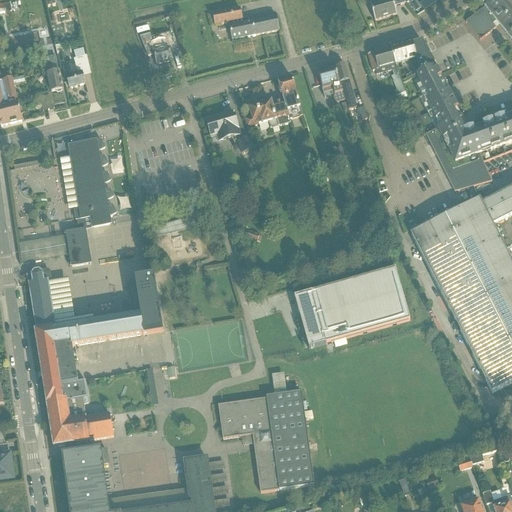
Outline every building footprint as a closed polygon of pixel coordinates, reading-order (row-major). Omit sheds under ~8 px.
[(48,15),(44,0),(31,0),(36,18),(48,15)] [(381,0),(370,4),(375,21),(397,15),(394,7),(406,4),(403,0),(381,0)] [(438,0),(426,0),(420,5),(424,11),(439,1),(438,0)] [(511,42),(511,0),(491,0),(465,22),(481,40),(495,29),(492,25),(494,24),(495,22),(511,42)] [(5,16),(18,12),(15,3),(2,6),(5,16)] [(229,23),(232,41),(279,32),(275,15),(254,19),(255,21),(247,23),(246,20),(242,20),(240,9),(212,15),(215,26),(229,23)] [(0,20),(2,25),(13,21),(11,16),(0,20)] [(152,25),(142,27),(146,41),(150,40),(156,65),(172,61),(169,48),(163,50),(163,47),(158,49),(152,25)] [(54,49),(49,29),(43,31),(47,51),(54,49)] [(415,60),(409,62),(415,76),(437,66),(424,39),(410,43),(415,60)] [(394,66),(409,62),(415,60),(410,43),(389,49),(394,66)] [(63,46),(56,47),(58,55),(59,54),(61,63),(66,62),(64,54),(63,46)] [(394,66),(389,49),(371,53),(375,71),(394,66)] [(64,70),(66,77),(70,89),(85,85),(82,74),(90,72),(86,56),(75,59),(77,67),(64,70)] [(44,60),(51,92),(51,94),(63,91),(56,57),(44,60)] [(447,62),(455,70),(460,64),(452,57),(447,62)] [(333,69),(339,85),(349,82),(344,65),(333,69)] [(437,130),(462,118),(438,66),(412,78),(437,130)] [(321,91),(339,85),(333,69),(316,74),(321,91)] [(22,122),(15,92),(12,80),(6,81),(7,86),(7,87),(6,87),(7,92),(9,103),(6,104),(11,125),(22,122)] [(9,103),(7,92),(6,87),(7,87),(7,86),(6,81),(0,82),(0,126),(1,127),(11,125),(6,104),(9,103)] [(284,113),(299,108),(291,84),(277,89),(280,98),(284,113)] [(55,109),(52,95),(40,98),(43,112),(55,109)] [(284,113),(280,98),(246,108),(252,129),(275,122),(274,118),(285,115),(284,113)] [(38,102),(31,104),(34,114),(41,112),(38,102)] [(219,144),(241,137),(232,109),(204,117),(210,138),(216,136),(219,144)] [(511,114),(492,122),(501,148),(511,143),(511,114)] [(477,157),(467,131),(462,118),(437,130),(452,167),(477,157)] [(492,122),(467,131),(477,157),(501,148),(492,122)] [(81,231),(116,225),(101,140),(66,147),(81,231)] [(120,174),(131,173),(130,161),(119,162),(120,174)] [(511,215),(511,187),(480,204),(493,224),(511,215)] [(491,396),(511,385),(511,270),(477,202),(410,237),(491,396)] [(74,236),(79,273),(101,270),(96,233),(74,236)] [(46,261),(74,261),(73,237),(59,238),(60,242),(48,242),(48,254),(46,254),(46,261)] [(23,275),(51,452),(112,443),(108,419),(78,424),(76,408),(87,407),(83,384),(75,385),(70,352),(163,337),(154,279),(133,282),(138,316),(55,329),(46,271),(23,275)] [(395,271),(295,299),(309,350),(410,323),(395,271)] [(302,395),(218,406),(223,438),(239,436),(241,449),(253,448),(260,495),(314,488),(302,395)] [(0,485),(16,483),(10,450),(0,451),(0,485)] [(98,450),(58,456),(66,511),(211,511),(204,459),(179,462),(183,495),(106,506),(98,450)] [(468,475),(482,471),(479,461),(465,465),(468,475)] [(460,511),(481,511),(478,503),(460,509),(460,511)]
